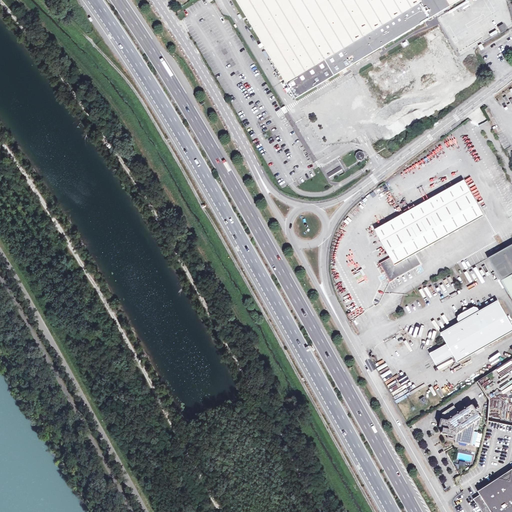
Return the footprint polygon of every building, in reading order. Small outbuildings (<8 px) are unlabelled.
[(237,0),(296,98),(381,47),(384,46),(425,21),(428,20),(460,0),(237,0)] [(403,57),(370,73),(384,100),(412,86),(411,84),(417,82),(414,77),(442,63),(451,80),(463,73),(441,28),(426,35),(433,50),(406,64),(403,57)] [(359,151),(359,150),(357,151),(357,153),(356,156),(358,159),(361,160),(364,158),(365,155),(363,152),(359,151)] [(340,166),(328,174),(331,181),(344,173),(340,166)] [(483,215),(463,180),(374,230),(391,258),(381,264),(390,280),(419,264),(414,255),(483,215)] [(511,244),(488,258),(511,300),(511,244)] [(511,331),(511,326),(498,301),(479,311),(477,308),(474,307),(470,309),(462,314),(458,316),(457,319),(459,323),(441,333),(447,344),(430,354),(436,365),(454,355),(458,362),(511,331)] [(458,411),(454,405),(443,412),(440,427),(444,428),(442,434),(448,435),(448,439),(456,440),(460,441),(472,444),(476,426),(479,426),(481,415),(480,415),(473,404),(467,407),(467,409),(466,409),(460,412),(460,414),(458,413),(458,411)] [(481,494),(474,499),(482,511),(511,511),(511,469),(511,470),(510,481),(499,479),(479,491),(481,494)] [(511,470),(499,479),(510,481),(511,470)] [(458,474),(454,478),(460,485),(464,481),(458,474)]
